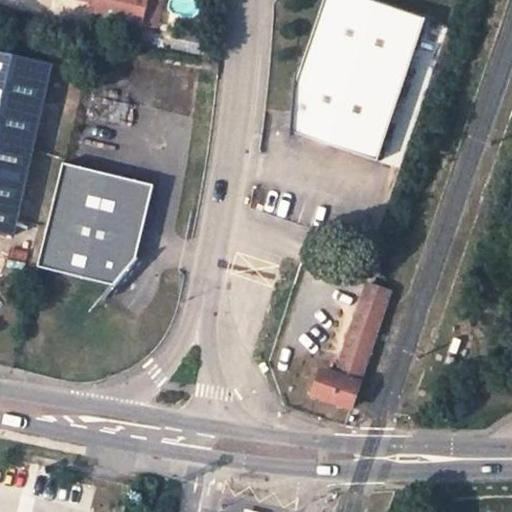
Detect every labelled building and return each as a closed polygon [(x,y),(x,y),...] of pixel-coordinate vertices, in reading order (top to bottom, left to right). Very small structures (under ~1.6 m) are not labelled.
[(150,0),(102,0),(99,14),(150,28),(156,11),(149,8),(150,0)] [(199,0),(187,0),(185,10),(197,12),(199,0)] [(426,16),(375,0),(324,0),(298,86),(294,132),(381,159),(426,16)] [(201,37),(174,31),(171,47),(197,53),(201,37)] [(55,70),(0,56),(0,236),(15,240),(55,70)] [(65,160),(39,269),(110,287),(137,261),(157,185),(65,160)] [(367,310),(385,316),(394,288),(377,281),(367,310)] [(343,377),(362,383),(385,316),(367,310),(343,377)] [(458,360),(449,357),(445,365),(455,368),(458,360)] [(362,383),(343,377),(326,372),(316,400),(353,412),(362,383)]
